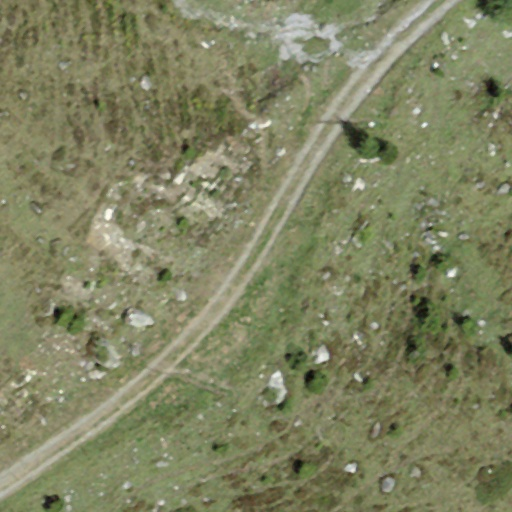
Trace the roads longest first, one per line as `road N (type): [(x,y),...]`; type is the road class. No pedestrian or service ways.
road 1 (unclassified): [(212,343),(288,200),(410,29),(445,0)]
road 2 (track): [(0,492),(212,343)]
